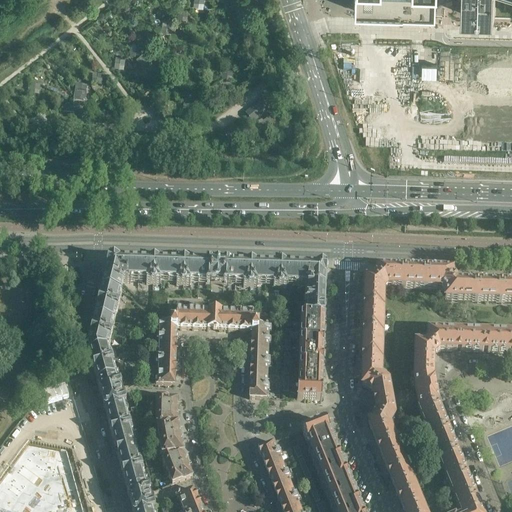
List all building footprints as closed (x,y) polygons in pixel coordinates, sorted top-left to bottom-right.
[(203,9),(204,0),(194,0),(193,7),(198,7),(198,8),(203,9)] [(354,0),(354,2),(354,11),(396,12),(399,12),(432,13),(432,0),(354,0)] [(464,14),(463,14),(463,15),(465,15),(465,14),(471,14),(471,15),(472,15),(477,15),(479,15),(479,14),(480,14),(482,14),(482,15),(483,15),(493,15),(493,16),(495,16),(495,15),(501,15),(501,16),(511,16),(511,0),(463,0),(464,1),(464,7),(463,7),(463,11),(464,11),(464,14)] [(187,20),(188,10),(183,10),(183,9),(178,9),(177,19),(187,20)] [(171,33),(172,22),(167,22),(162,21),(162,31),(166,32),(171,33)] [(155,45),(156,34),(152,34),(152,33),(147,33),(145,43),(155,45)] [(140,53),(141,47),(135,46),(136,45),(131,45),(129,55),(135,56),(136,52),(140,53)] [(147,60),(142,54),(136,58),(141,65),(147,60)] [(124,69),(125,59),(120,58),(120,57),(116,57),(114,67),(124,69)] [(231,83),(233,73),(228,72),(228,71),(224,70),(223,71),(222,81),(231,83)] [(101,86),(102,76),(93,75),(91,85),(101,86)] [(39,96),(40,87),(40,86),(35,85),(36,85),(31,84),(29,95),(39,96)] [(86,98),(87,88),(87,86),(76,85),(74,96),(86,98)] [(192,112),(194,102),(189,101),(184,100),(182,110),(192,112)] [(282,124),(271,111),(272,110),(263,100),(245,114),(256,128),(253,130),(259,137),(266,131),(269,135),(282,124)] [(242,136),(237,125),(223,132),(228,143),(242,136)] [(138,281),(139,262),(109,261),(102,289),(120,294),(123,283),(130,283),(131,281),(138,281)] [(168,282),(168,263),(139,262),(138,281),(146,282),(146,285),(160,285),(160,282),(168,282)] [(198,283),(199,264),(168,263),(168,282),(177,283),(176,286),(190,286),(190,283),(198,283)] [(205,286),(211,286),(211,265),(199,264),(198,283),(198,284),(205,284),(205,286)] [(217,265),(211,265),(211,286),(216,286),(222,286),(223,265),(217,265)] [(236,266),(223,265),(222,286),(222,287),(227,287),(227,285),(235,285),(235,284),(236,266)] [(265,285),(265,266),(236,266),(235,284),(243,285),(243,288),(257,288),(257,285),(265,285)] [(295,286),(296,267),(265,266),(265,285),(273,286),(273,289),(287,289),(287,286),(295,286)] [(325,291),(326,268),(296,267),(295,286),(307,286),(307,288),(312,288),(313,290),(325,291)] [(392,288),(393,271),(377,270),(377,275),(370,282),(365,281),(365,297),(382,298),(382,293),(383,293),(388,289),(388,288),(392,288)] [(414,290),(415,271),(393,271),(392,288),(392,289),(398,289),(398,288),(402,288),(402,290),(406,291),(406,288),(410,289),(410,290),(414,290)] [(437,290),(437,289),(437,272),(415,271),(414,290),(420,290),(420,289),(423,289),(423,291),(428,291),(428,289),(431,289),(431,290),(437,290)] [(463,303),(464,285),(458,284),(452,278),(452,273),(437,272),(437,289),(441,289),(441,291),(445,295),(445,303),(450,303),(450,301),(456,301),(456,303),(463,303)] [(511,286),(464,285),(463,303),(470,303),(470,302),(473,303),(473,305),(478,305),(478,303),(480,303),(480,304),(495,304),(495,303),(498,303),(498,306),(502,306),(503,303),(504,303),(504,304),(511,304),(511,286)] [(324,318),(325,291),(313,290),(312,288),(307,288),(307,295),(305,296),(305,310),(306,310),(306,317),(324,318)] [(116,316),(120,302),(118,301),(120,294),(102,289),(95,319),(113,323),(114,316),(116,316)] [(384,312),(384,309),(381,309),(382,305),(383,306),(383,298),(382,298),(365,297),(364,323),(382,323),(382,315),(381,315),(381,312),(384,312)] [(189,331),(190,314),(182,313),(182,312),(176,312),(176,325),(177,325),(177,331),(180,331),(189,331)] [(201,331),(201,314),(194,314),(194,312),(190,312),(190,314),(189,331),(192,331),(201,332),(201,331)] [(207,332),(209,332),(209,331),(208,331),(209,315),(210,315),(210,314),(201,314),(201,331),(207,332)] [(214,332),(219,332),(220,332),(221,316),(219,315),(215,314),(210,314),(210,315),(209,315),(208,331),(209,331),(209,332),(214,332)] [(240,333),(240,316),(240,314),(236,314),(236,315),(229,315),(228,333),(236,333),(239,333),(240,333)] [(252,327),(253,314),(248,314),(248,316),(240,316),(240,333),(248,333),(251,333),(252,333),(252,327)] [(229,315),(219,315),(221,316),(220,332),(219,332),(221,333),(221,332),(228,332),(228,333),(229,315)] [(323,342),(324,324),(324,319),(324,318),(306,317),(303,317),(303,325),(301,325),(300,335),(303,335),(302,342),(323,342)] [(109,346),(113,331),(111,331),(113,323),(95,319),(87,349),(89,354),(106,350),(107,345),(109,346)] [(383,338),(384,334),(381,334),(381,331),(382,331),(382,323),(364,323),(363,348),(381,349),(381,341),(380,341),(381,338),(383,338)] [(176,338),(177,331),(177,325),(176,325),(171,325),(171,326),(158,325),(158,330),(160,330),(159,338),(176,338)] [(271,335),(271,329),(258,329),(258,327),(252,327),(252,333),(251,341),(269,341),(269,335),(271,335)] [(445,352),(446,335),(437,335),(437,336),(433,336),(433,334),(428,334),(428,344),(425,346),(415,346),(415,351),(417,352),(417,355),(415,356),(415,364),(433,364),(433,358),(439,352),(445,352)] [(472,353),(473,336),(465,335),(465,337),(462,337),(462,334),(457,334),(457,337),(455,337),(455,335),(446,335),(445,352),(472,353)] [(499,354),(499,336),(491,336),(491,338),(488,337),(488,334),(484,334),(484,337),(481,337),(481,336),(473,336),(472,353),(499,354)] [(511,354),(511,335),(510,335),(510,338),(508,338),(508,337),(499,336),(499,354),(511,354)] [(176,350),(176,342),(176,338),(159,338),(158,338),(157,342),(159,342),(159,350),(176,350)] [(268,353),(269,346),(271,346),(271,341),(269,341),(251,341),(252,341),(251,344),(251,353),(268,353)] [(323,360),(323,349),(323,342),(302,342),(302,349),(300,349),(300,358),(302,359),(301,366),(322,367),(323,360)] [(383,364),(383,359),(380,359),(380,357),(381,357),(381,349),(363,348),(362,374),(380,374),(381,366),(380,366),(380,363),(383,364)] [(115,370),(113,363),(111,357),(109,357),(107,349),(106,350),(89,354),(97,383),(115,378),(113,371),(115,370)] [(176,358),(176,350),(159,350),(158,357),(157,357),(157,361),(175,362),(175,358),(176,358)] [(268,361),(268,353),(251,353),(251,361),(251,365),(270,365),(270,361),(268,361)] [(175,373),(175,366),(175,362),(157,361),(156,365),(158,365),(158,373),(175,373)] [(432,382),(433,364),(415,364),(414,369),(416,369),(416,374),(414,373),(414,383),(414,385),(416,385),(416,388),(415,388),(416,394),(435,390),(433,381),(432,382)] [(267,377),(268,370),(270,370),(270,365),(251,365),(251,368),(250,368),(250,376),(267,377)] [(322,390),(322,367),(301,366),(301,373),(299,373),(299,383),(301,383),(300,390),(322,391),(322,390)] [(175,382),(175,378),(175,373),(158,373),(158,381),(156,381),(156,386),(174,387),(175,382)] [(392,411),(391,405),(390,400),(389,393),(387,393),(387,390),(389,390),(388,385),(380,378),(380,374),(362,374),(362,389),(367,389),(373,394),(375,403),(376,408),(377,415),(373,423),(368,424),(374,439),(389,433),(388,429),(389,428),(394,419),(393,415),(391,415),(390,412),(392,411)] [(267,384),(267,377),(250,376),(250,384),(250,388),(269,389),(269,384),(267,384)] [(123,397),(121,390),(120,385),(118,385),(116,378),(115,378),(97,383),(100,395),(103,403),(104,407),(103,407),(107,419),(125,414),(126,414),(124,407),(126,406),(124,401),(123,397)] [(266,401),(267,393),(269,394),(269,389),(250,388),(250,392),(249,400),(266,401)] [(321,403),(322,391),(300,390),(297,390),(297,393),(284,392),(284,401),(321,403)] [(479,511),(437,406),(436,398),(435,392),(435,390),(416,394),(416,396),(419,408),(420,407),(421,411),(419,412),(423,422),(425,421),(426,425),(425,425),(429,437),(431,437),(432,439),(429,440),(430,443),(433,442),(434,445),(433,445),(438,460),(440,459),(441,462),(438,463),(439,466),(442,465),(443,467),(442,468),(447,482),(449,481),(450,484),(447,486),(448,489),(451,487),(452,490),(451,490),(457,505),(458,504),(459,507),(456,508),(458,511),(460,510),(461,511),(479,511)] [(178,413),(179,399),(157,399),(156,408),(158,408),(158,414),(168,414),(168,412),(178,413)] [(178,424),(178,413),(168,412),(168,414),(158,414),(158,420),(155,420),(157,429),(178,425),(178,424)] [(133,435),(131,427),(129,421),(127,422),(125,414),(107,419),(115,448),(133,443),(131,436),(133,435)] [(325,423),(289,438),(294,449),(305,444),(309,443),(329,435),(325,423)] [(181,440),(178,425),(157,429),(156,429),(158,438),(161,438),(162,443),(181,440)] [(0,511),(95,511),(76,444),(68,442),(69,440),(61,438),(62,434),(50,432),(49,436),(41,434),(41,437),(33,436),(4,475),(2,474),(0,476),(0,511)] [(415,491),(408,474),(407,475),(406,472),(408,471),(407,468),(404,469),(403,466),(404,466),(398,449),(396,450),(395,447),(397,446),(396,442),(394,443),(393,441),(394,441),(391,432),(389,433),(374,439),(403,511),(422,511),(417,500),(416,497),(418,496),(417,493),(414,494),(413,491),(415,491)] [(338,457),(329,435),(309,443),(312,449),(310,450),(314,459),(316,458),(319,465),(338,457)] [(183,454),(181,440),(162,443),(163,449),(160,450),(162,458),(183,454)] [(136,455),(133,443),(115,448),(118,460),(136,455)] [(280,455),(278,450),(277,451),(274,444),(258,450),(261,458),(263,462),(280,455)] [(187,466),(183,455),(183,454),(162,458),(163,464),(164,467),(167,467),(169,471),(178,468),(179,470),(187,466)] [(144,476),(142,467),(140,462),(138,462),(136,455),(118,460),(126,490),(144,484),(142,477),(144,476)] [(283,466),(280,459),(281,459),(280,455),(263,462),(264,465),(267,473),(283,466)] [(345,473),(340,463),(341,463),(338,457),(319,465),(321,471),(319,472),(323,481),(325,480),(327,486),(347,479),(345,473)] [(192,478),(187,466),(179,470),(178,468),(169,471),(171,477),(169,478),(172,486),(192,478)] [(289,477),(287,473),(285,473),(283,466),(267,473),(270,480),(271,484),(289,477)] [(291,488),(289,482),(290,481),(289,477),(271,484),(273,487),(272,487),(276,495),(291,488)] [(356,501),(347,479),(327,486),(330,494),(328,494),(332,503),(334,503),(337,509),(356,501)] [(154,511),(153,504),(152,502),(150,496),(149,490),(147,491),(145,484),(144,484),(126,490),(129,501),(130,501),(132,509),(132,511),(154,511)] [(297,499),(296,495),(294,495),(291,488),(276,495),(278,502),(279,502),(280,506),(297,499)] [(197,502),(195,494),(194,494),(193,491),(191,492),(191,491),(188,492),(175,498),(177,502),(179,501),(182,508),(197,502)] [(296,511),(300,510),(297,504),(299,503),(297,499),(280,506),(281,509),(282,511),(296,511)] [(360,511),(359,509),(359,507),(356,501),(337,509),(337,511),(360,511)] [(201,511),(200,509),(201,509),(197,502),(182,508),(183,511),(201,511)]
